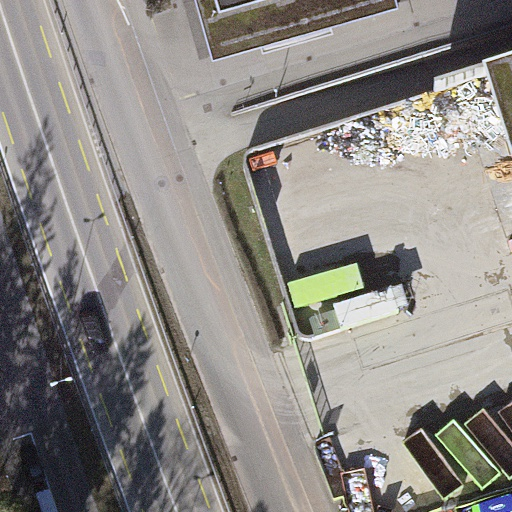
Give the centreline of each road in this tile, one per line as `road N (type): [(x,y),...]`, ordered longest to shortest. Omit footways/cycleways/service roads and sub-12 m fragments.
road 1 (tertiary): [(287,511),(96,0)]
road 2 (primary): [(181,511),(0,13)]
road 3 (tertiary): [(0,282),(77,511)]
